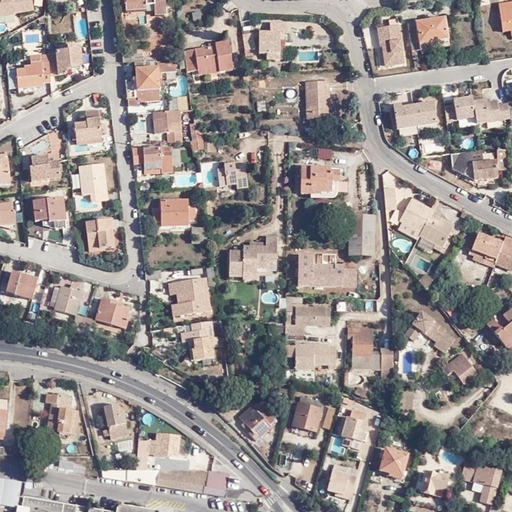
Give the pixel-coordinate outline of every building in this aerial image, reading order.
[(0,0),(0,16),(15,14),(14,12),(34,8),(32,0),(0,0)] [(125,0),(126,11),(147,10),(147,8),(155,8),(156,18),(167,18),(165,0),(125,0)] [(511,31),(511,3),(498,5),(502,33),(511,32),(511,31)] [(88,11),(78,11),(80,36),(89,35),(88,11)] [(419,44),(447,40),(444,20),(408,25),(410,43),(419,42),(419,44)] [(267,59),(280,58),(280,40),(283,40),(282,32),(286,32),(286,21),(271,21),(270,32),(259,32),(259,53),(266,53),(267,59)] [(399,26),(378,29),(381,48),(383,48),(386,67),(404,64),(399,26)] [(242,34),(245,50),(246,55),(253,54),(252,49),(254,48),(252,32),(242,34)] [(419,42),(410,43),(413,60),(414,59),(415,65),(419,64),(417,51),(448,46),(447,40),(419,44),(419,42)] [(218,72),(232,70),(228,41),(214,43),(208,44),(209,47),(186,50),(189,71),(197,70),(218,67),(218,72)] [(49,57),(50,60),(50,67),(51,78),(60,77),(60,79),(69,78),(69,73),(82,71),(80,49),(70,50),(70,55),(58,56),(49,57)] [(300,61),(318,61),(318,50),(299,51),(300,61)] [(51,78),(50,67),(50,60),(33,62),(33,69),(33,71),(26,72),(26,75),(19,76),(21,94),(44,91),(44,89),(52,88),(51,78)] [(158,65),(158,68),(159,80),(163,79),(163,74),(177,73),(177,63),(158,65)] [(197,70),(198,75),(218,72),(218,67),(197,70)] [(150,69),(136,70),(136,78),(125,82),(127,99),(138,98),(137,92),(160,89),(159,80),(158,68),(150,69)] [(308,122),(319,121),(330,121),(329,93),(325,92),(324,84),(306,84),(307,122),(308,122)] [(161,100),(160,89),(137,92),(138,98),(127,99),(128,108),(138,107),(138,104),(143,104),(143,102),(161,100)] [(473,103),(472,98),(454,101),(454,107),(445,108),(447,123),(476,118),(473,103)] [(473,103),(476,118),(477,125),(510,119),(508,104),(498,106),(497,102),(491,103),(486,103),(486,101),(473,103)] [(265,102),(256,103),(257,113),(266,112),(265,102)] [(437,124),(434,103),(413,107),(417,127),(437,124)] [(417,127),(413,107),(402,109),(398,109),(397,107),(394,107),(397,131),(417,127)] [(182,142),(180,110),(154,112),(154,120),(159,120),(160,133),(168,133),(169,143),(182,142)] [(83,143),(101,141),(98,114),(84,115),(85,120),(85,126),(80,127),(74,128),(75,144),(83,143)] [(193,152),(198,151),(197,142),(197,140),(192,141),(189,141),(189,145),(192,144),(193,152)] [(205,143),(205,154),(216,154),(217,143),(205,143)] [(317,148),(316,159),(331,160),(332,148),(317,148)] [(143,149),(133,149),(134,163),(138,163),(144,163),(144,172),(161,170),(162,173),(173,173),(173,166),(181,166),(180,149),(172,149),(172,152),(162,153),(161,149),(143,150),(143,149)] [(482,162),(481,151),(451,154),(452,169),(463,175),(464,172),(472,176),(473,182),(497,178),(496,171),(496,164),(496,160),(482,162)] [(496,164),(506,164),(506,151),(497,151),(496,160),(496,164)] [(31,186),(60,182),(58,166),(48,167),(48,160),(31,162),(32,172),(30,172),(31,186)] [(0,181),(9,181),(8,161),(0,162),(0,181)] [(236,174),(235,170),(235,164),(225,165),(225,169),(219,170),(217,170),(220,187),(237,185),(238,190),(248,188),(246,173),(236,174)] [(102,191),(107,190),(105,169),(80,171),(83,200),(93,199),(93,206),(109,205),(108,197),(103,198),(102,191)] [(204,171),(207,183),(214,181),(211,169),(204,171)] [(338,183),(338,170),(301,169),(300,195),(320,195),(320,193),(330,193),(330,183),(338,183)] [(463,175),(473,182),(472,176),(464,172),(463,175)] [(394,189),(384,190),(385,211),(388,211),(396,210),(394,189)] [(171,221),(189,221),(195,220),(195,208),(187,208),(187,199),(161,201),(161,209),(154,210),(154,222),(161,222),(161,227),(171,226),(171,221)] [(438,201),(436,199),(429,210),(432,212),(438,201)] [(431,215),(432,212),(429,210),(411,200),(398,222),(402,224),(405,225),(420,234),(431,215)] [(65,226),(63,203),(32,207),(35,227),(48,225),(49,228),(65,226)] [(0,228),(4,228),(4,226),(13,226),(12,207),(2,208),(2,209),(0,209),(0,228)] [(431,215),(420,234),(418,237),(435,246),(433,249),(439,253),(442,248),(450,234),(453,228),(431,215)] [(370,219),(355,218),(353,255),(368,256),(370,219)] [(114,252),(110,225),(86,227),(89,255),(114,252)] [(418,237),(420,234),(405,225),(400,233),(416,241),(418,237)] [(4,233),(14,235),(13,226),(4,226),(4,228),(4,233)] [(471,252),(471,251),(476,238),(463,233),(457,246),(471,252)] [(476,238),(471,251),(496,261),(497,259),(511,264),(511,240),(506,238),(503,244),(478,233),(476,238)] [(450,234),(442,248),(445,250),(452,236),(450,234)] [(231,263),(229,263),(229,277),(243,277),(243,275),(257,276),(257,269),(266,269),(266,264),(277,265),(277,239),(266,239),(266,245),(266,250),(249,249),(244,249),(243,253),(231,253),(231,263)] [(471,251),(471,252),(469,255),(473,257),(496,266),(511,272),(511,264),(497,259),(496,261),(471,251)] [(496,266),(473,257),(472,260),(494,269),(496,266)] [(343,279),(343,266),(334,265),(334,271),(326,271),(326,268),(312,267),(311,287),(341,288),(341,279),(343,279)] [(214,269),(206,270),(209,287),(216,286),(214,269)] [(10,290),(15,291),(13,299),(31,304),(37,283),(11,275),(9,281),(10,284),(10,290)] [(424,275),(417,282),(420,286),(426,277),(424,275)] [(426,277),(420,286),(423,290),(424,289),(427,286),(431,280),(426,277)] [(182,304),(177,305),(179,316),(209,312),(205,279),(168,284),(170,294),(176,294),(180,293),(182,304)] [(6,297),(11,299),(13,299),(15,291),(10,290),(10,284),(6,297)] [(427,286),(424,289),(430,296),(437,291),(432,285),(429,288),(427,286)] [(56,315),(76,321),(83,299),(77,297),(78,292),(72,291),(71,295),(63,292),(56,315)] [(285,326),(290,326),(290,316),(292,316),(292,303),(300,304),(300,298),(286,297),(285,326)] [(450,303),(442,306),(450,316),(459,311),(456,305),(453,308),(450,303)] [(95,326),(96,326),(125,335),(130,321),(127,320),(129,315),(117,311),(118,309),(102,304),(95,326)] [(285,326),(285,336),(297,336),(304,336),(305,326),(330,326),(330,318),(325,318),(326,309),(296,308),(296,326),(290,326),(285,326)] [(496,344),(500,341),(504,347),(505,348),(506,348),(507,349),(508,349),(510,349),(511,348),(511,347),(511,340),(511,339),(511,308),(503,317),(509,325),(502,331),(500,329),(494,335),(496,338),(493,340),(496,344)] [(436,343),(443,333),(445,330),(420,314),(405,338),(414,344),(421,333),(425,335),(427,333),(432,337),(431,339),(436,343)] [(486,326),(494,335),(500,329),(493,320),(486,326)] [(74,331),(83,333),(84,330),(86,324),(77,322),(74,331)] [(93,325),(86,323),(86,324),(84,330),(83,333),(90,335),(91,332),(92,331),(93,325)] [(213,337),(211,337),(207,337),(205,325),(191,325),(192,331),(180,333),(182,342),(188,341),(189,345),(193,345),(194,350),(192,350),(194,360),(214,357),(212,346),(217,345),(216,336),(213,337)] [(372,355),(372,352),(372,329),(348,329),(348,335),(352,335),(352,356),(372,355)] [(82,339),(83,333),(74,331),(73,335),(73,336),(73,337),(81,339),(82,339)] [(455,341),(443,333),(436,343),(434,347),(445,354),(455,341)] [(328,363),(333,363),(336,363),(335,348),(328,348),(328,345),(295,346),(285,346),(285,358),(295,357),(296,370),(314,369),(314,365),(328,365),(328,363)] [(395,367),(394,348),(380,348),(380,352),(381,367),(395,367)] [(380,352),(372,352),(372,355),(352,356),(352,367),(381,367),(380,352)] [(449,364),(464,384),(477,374),(472,367),(475,364),(471,360),(468,362),(462,354),(449,364)] [(456,389),(464,384),(449,364),(442,368),(456,389)] [(395,377),(395,367),(381,367),(382,377),(395,377)] [(418,382),(402,382),(403,385),(396,386),(398,411),(413,412),(415,388),(418,388),(418,382)] [(215,385),(214,396),(223,399),(227,385),(215,385)] [(369,393),(357,388),(354,395),(367,400),(369,393)] [(72,426),(78,427),(80,413),(73,412),(74,400),(47,396),(46,405),(52,405),(51,417),(49,431),(59,432),(59,434),(61,434),(69,435),(71,435),(72,426)] [(298,405),(293,427),(315,433),(323,404),(301,399),(299,406),(298,405)] [(251,431),(248,433),(256,442),(271,428),(269,426),(273,423),(261,408),(256,403),(252,406),(239,418),(245,425),(251,431)] [(118,404),(104,407),(109,430),(106,430),(107,436),(111,435),(112,440),(129,436),(122,407),(119,407),(118,404)] [(350,410),(348,419),(364,423),(366,414),(350,410)] [(337,436),(341,437),(346,418),(342,417),(337,436)] [(348,419),(346,418),(341,437),(344,438),(342,446),(360,450),(362,441),(364,433),(366,424),(364,423),(348,419)] [(243,427),(248,433),(251,431),(245,425),(243,427)] [(78,427),(72,426),(71,435),(80,437),(81,428),(78,427)] [(148,453),(149,453),(155,454),(155,456),(168,457),(169,454),(178,455),(179,447),(184,448),(185,437),(157,434),(156,440),(149,440),(148,444),(148,453)] [(14,449),(27,450),(28,441),(28,439),(15,438),(14,449)] [(118,442),(121,451),(133,448),(130,439),(118,442)] [(37,442),(28,441),(27,450),(27,456),(45,457),(45,451),(36,450),(37,442)] [(148,462),(149,453),(148,453),(148,444),(138,443),(136,460),(148,462)] [(0,456),(3,456),(14,456),(14,451),(8,451),(8,449),(3,449),(0,448),(0,456)] [(380,470),(402,476),(408,456),(385,450),(380,470)] [(135,462),(136,454),(126,452),(125,461),(135,462)] [(280,453),(279,465),(286,466),(287,454),(280,453)] [(476,466),(465,463),(462,472),(474,475),(476,466)] [(342,496),(341,497),(350,499),(356,477),(347,475),(348,469),(334,465),(332,471),(327,491),(335,494),(342,496)] [(143,470),(102,469),(103,476),(128,480),(206,494),(209,473),(201,471),(157,470),(145,470),(143,470)] [(348,469),(347,475),(356,477),(357,471),(348,469)] [(462,472),(460,481),(472,484),(474,475),(462,472)] [(225,497),(229,476),(209,473),(206,494),(225,497)] [(421,493),(432,496),(432,495),(433,490),(442,492),(443,492),(447,479),(426,473),(421,493)] [(22,484),(0,479),(0,505),(17,508),(22,484)] [(76,511),(77,506),(24,497),(22,509),(29,510),(28,511),(156,511),(155,511),(120,505),(118,505),(117,507),(116,509),(115,511),(101,511),(102,511),(88,508),(87,511),(76,511)]
